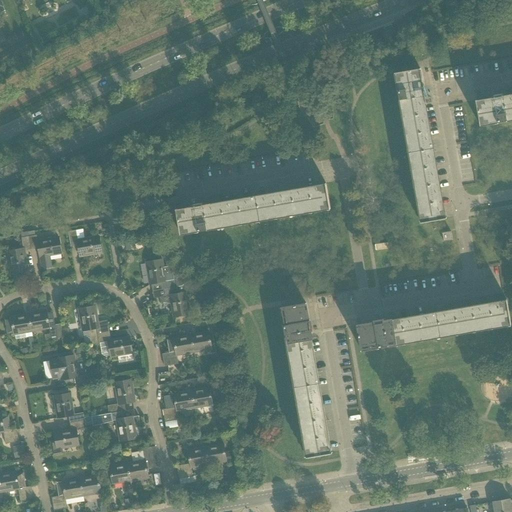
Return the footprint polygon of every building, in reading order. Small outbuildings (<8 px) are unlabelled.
[(423,87),(420,69),(395,73),(421,223),(446,218),(446,217),(443,218),(422,97),(425,97),(423,87)] [(494,97),(476,100),(480,126),(511,120),(511,97),(505,99),(504,96),(504,95),(494,97)] [(194,206),(177,209),(176,209),(181,235),(330,209),(327,187),(205,208),(205,205),(194,207),(194,206)] [(78,245),(80,256),(102,252),(99,236),(78,240),(76,230),(68,232),(71,247),(78,245)] [(442,233),(444,241),(452,240),(451,231),(442,233)] [(52,232),(29,236),(31,249),(38,248),(42,269),(51,267),(49,255),(62,253),(59,237),(53,238),(52,232)] [(31,249),(29,236),(21,238),(23,249),(8,251),(12,273),(27,270),(24,251),(31,249)] [(163,282),(164,289),(182,286),(190,280),(185,273),(175,279),(174,279),(172,266),(163,267),(162,260),(146,262),(150,284),(163,282)] [(182,286),(164,289),(166,296),(162,297),(163,302),(172,304),(174,317),(190,314),(186,293),(196,291),(197,293),(198,293),(190,280),(182,286)] [(309,321),(306,303),(281,308),(307,457),(332,453),(332,452),(328,453),(307,332),(310,332),(309,321)] [(386,324),(385,321),(375,323),(375,322),(357,325),(361,351),(511,325),(507,303),(386,324)] [(90,330),(92,344),(98,343),(97,336),(110,333),(108,320),(97,322),(95,306),(79,309),(83,331),(90,330)] [(46,311),(29,314),(32,331),(49,328),(51,339),(57,338),(55,325),(53,312),(47,313),(46,311)] [(14,334),(32,331),(29,314),(11,317),(11,319),(5,320),(7,334),(14,333),(14,334)] [(61,324),(55,325),(57,338),(64,337),(63,334),(62,326),(61,324)] [(209,332),(191,335),(194,352),(212,349),(209,332)] [(98,343),(92,344),(108,342),(110,357),(132,353),(130,337),(111,340),(110,333),(97,336),(98,343)] [(162,354),(164,360),(177,358),(177,355),(194,352),(191,335),(167,339),(170,353),(162,354)] [(90,347),(86,352),(91,356),(94,350),(90,347)] [(28,349),(20,350),(21,357),(29,355),(28,349)] [(58,359),(48,360),(52,382),(62,380),(71,379),(74,378),(76,385),(86,384),(89,383),(87,376),(78,377),(76,371),(76,369),(74,356),(68,357),(58,359)] [(178,364),(177,358),(164,360),(165,366),(178,364)] [(107,406),(109,414),(122,411),(120,404),(135,402),(134,401),(137,397),(133,395),(131,380),(115,383),(119,404),(107,406)] [(209,388),(192,391),(195,408),(212,404),(209,388)] [(166,409),(163,410),(164,416),(178,413),(177,411),(195,408),(192,391),(174,394),(174,395),(164,396),(166,409)] [(69,416),(70,423),(84,421),(84,418),(83,413),(74,415),(70,394),(54,396),(58,418),(69,416)] [(109,414),(84,418),(84,421),(85,426),(93,424),(93,426),(113,422),(113,421),(116,420),(120,441),(126,440),(136,439),(134,428),(140,427),(140,428),(139,416),(135,416),(132,417),(123,418),(122,411),(109,414)] [(178,413),(164,416),(165,422),(179,420),(178,413)] [(0,431),(3,431),(4,437),(18,435),(17,429),(11,430),(8,416),(2,417),(1,414),(0,414),(0,431)] [(84,421),(70,423),(71,430),(54,433),(56,441),(50,442),(52,456),(63,454),(62,448),(79,445),(76,430),(86,428),(85,426),(84,421)] [(18,435),(4,437),(5,444),(19,441),(18,435)] [(224,444),(206,447),(208,464),(226,461),(225,453),(224,444)] [(24,445),(13,447),(15,459),(26,457),(24,445)] [(155,446),(141,449),(142,451),(142,455),(156,453),(155,446)] [(206,447),(188,450),(190,463),(177,466),(178,472),(191,470),(191,467),(208,464),(206,447)] [(133,463),(128,464),(130,480),(148,477),(146,461),(157,459),(156,453),(142,455),(142,451),(131,452),(133,463)] [(130,480),(128,464),(110,467),(113,483),(130,480)] [(191,470),(178,472),(179,478),(192,476),(191,470)] [(0,484),(1,492),(18,489),(19,495),(32,492),(31,486),(26,487),(23,473),(16,474),(16,472),(0,474),(0,484)] [(98,475),(80,478),(83,495),(101,492),(98,475)] [(192,476),(179,478),(180,485),(197,482),(196,475),(192,476)] [(51,497),(53,504),(66,501),(65,498),(83,495),(80,478),(56,483),(59,496),(51,497)] [(184,486),(175,487),(177,501),(186,500),(184,486)] [(158,491),(153,496),(159,501),(163,496),(158,491)] [(32,492),(19,495),(20,501),(34,498),(32,492)] [(131,499),(124,500),(126,508),(133,507),(131,499)] [(511,509),(510,499),(492,502),(494,511),(507,511),(511,511),(511,509)]
